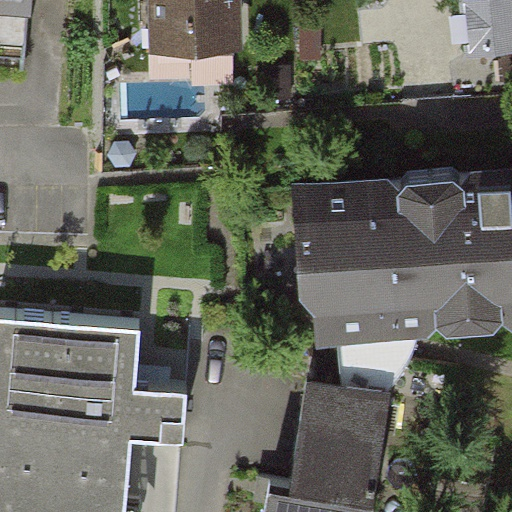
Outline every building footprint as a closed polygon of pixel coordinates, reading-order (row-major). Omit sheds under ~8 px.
[(236,0),(143,0),(144,46),(237,46),(236,0)] [(511,0),(472,0),(476,50),(511,47),(511,0)] [(302,175),(311,327),(511,315),(511,338),(511,220),(505,220),(502,164),(302,175)] [(137,325),(0,314),(0,511),(122,511),(129,424),(184,428),(188,383),(133,379),(137,325)] [(368,511),(386,400),(304,387),(284,511),(368,511)]
